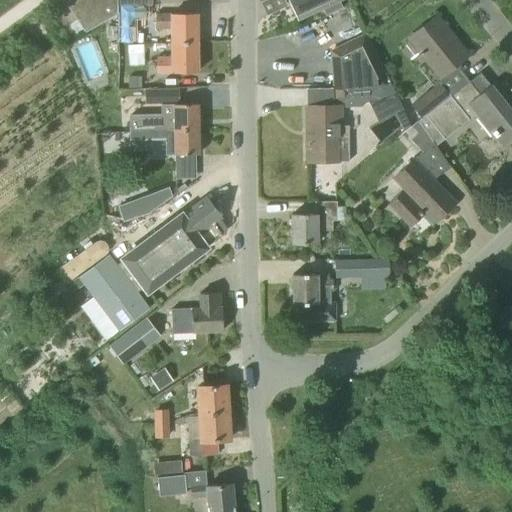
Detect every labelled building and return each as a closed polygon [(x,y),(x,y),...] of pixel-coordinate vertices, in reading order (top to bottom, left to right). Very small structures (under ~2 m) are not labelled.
[(68,0),(63,3),(65,5),(83,31),(116,13),(115,7),(151,6),(150,0),(68,0)] [(287,0),(297,22),(343,0),(287,0)] [(170,44),(197,43),(196,14),(155,14),(155,30),(170,29),(170,44)] [(436,79),(466,56),(435,16),(405,39),(436,79)] [(365,33),(328,51),(332,89),(335,89),(335,91),(347,90),(348,109),(379,106),(378,104),(396,96),(390,84),(378,85),(378,78),(385,74),(365,33)] [(197,43),(170,44),(170,57),(155,58),(155,74),(171,73),(197,73),(197,43)] [(146,77),(133,77),(133,88),(146,88),(146,77)] [(450,96),(439,82),(414,103),(410,98),(397,99),(405,115),(410,126),(410,127),(418,121),(450,96)] [(450,96),(418,121),(423,128),(435,146),(474,115),(499,147),(511,136),(511,114),(490,86),(478,95),(468,82),(450,96)] [(178,89),(144,90),(144,105),(178,104),(178,89)] [(148,133),(198,133),(197,104),(173,105),(173,121),(148,121),(148,133)] [(306,141),(305,141),(305,163),(336,163),(336,161),(348,161),(347,137),(340,137),(340,106),(306,107),(306,141)] [(372,119),(385,134),(400,120),(387,106),(372,119)] [(404,190),(389,205),(409,226),(424,211),(434,222),(454,203),(432,181),(437,177),(450,168),(435,146),(423,128),(417,134),(409,140),(421,152),(413,160),(393,179),(404,190)] [(198,133),(148,133),(148,139),(164,138),(164,143),(174,143),(174,155),(198,155),(198,133)] [(172,197),(168,188),(117,207),(123,222),(147,214),(172,197)] [(200,251),(203,248),(225,232),(226,226),(204,197),(122,259),(123,260),(116,265),(107,254),(76,277),(117,331),(148,307),(137,293),(144,287),(145,290),(185,260),(186,261),(191,258),(195,259),(200,255),(200,251)] [(291,245),(314,245),(314,231),(330,231),(330,221),(336,221),(335,202),(313,202),(313,215),(290,215),(291,245)] [(388,259),(334,260),(334,280),(388,279),(388,259)] [(315,275),(290,276),(291,306),(302,305),(302,321),(319,321),(334,321),(334,303),(330,303),(330,292),(331,292),(331,279),(326,279),(326,275),(319,275),(315,275)] [(199,308),(170,310),(171,334),(222,331),(221,308),(220,308),(219,293),(198,294),(199,308)] [(146,318),(108,346),(123,365),(160,336),(146,318)] [(164,373),(149,383),(157,395),(172,386),(164,373)] [(198,414),(227,413),(225,386),(197,387),(198,414)] [(143,439),(168,439),(167,410),(152,410),(153,423),(143,423),(143,439)] [(227,413),(198,414),(198,417),(186,417),(187,442),(229,440),(227,413)] [(181,474),(180,462),(168,463),(169,475),(181,474)] [(157,497),(184,494),(182,475),(155,478),(157,497)] [(207,511),(233,511),(231,484),(205,487),(205,486),(188,488),(189,499),(206,497),(207,511)]
